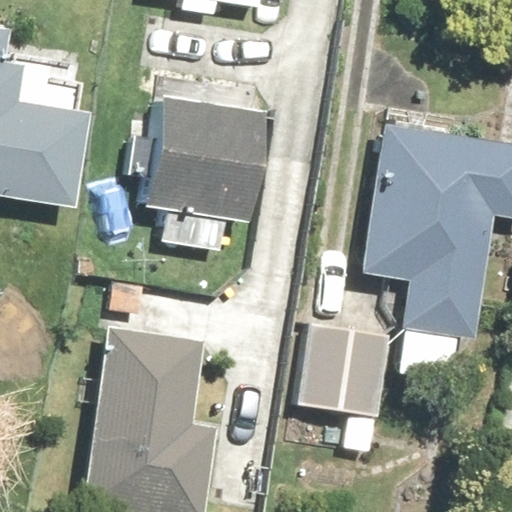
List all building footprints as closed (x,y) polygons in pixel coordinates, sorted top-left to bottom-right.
[(251,0),(168,0),(250,13),(251,0)] [(0,203),(61,213),(76,117),(5,106),(10,69),(0,67),(0,203)] [(216,224),(235,227),(256,93),(157,78),(154,102),(149,101),(132,212),(155,215),(151,245),(211,254),(216,224)] [(511,150),(372,128),(348,277),(395,285),(387,333),(395,334),(388,377),(438,385),(445,342),(460,345),(480,219),(511,224),(511,150)] [(378,340),(299,327),(285,409),(365,422),(378,340)] [(193,344),(95,330),(68,511),(75,511),(191,511),(204,433),(180,429),(193,344)]
